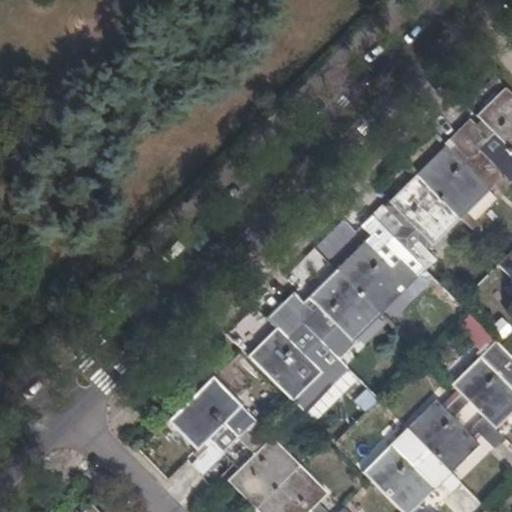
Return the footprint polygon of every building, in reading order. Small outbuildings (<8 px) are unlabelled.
[(467,214),(489,193),(487,191),(493,186),(500,194),(511,181),(511,95),(505,88),(475,117),(480,121),(475,126),(470,121),(449,141),(454,146),(449,151),(445,147),(383,207),(382,206),(361,227),(378,244),(371,250),(364,242),(303,303),(293,293),(272,313),(288,330),(284,334),(278,329),(249,357),(293,401),(322,373),(312,363),(316,357),(324,367),(335,356),(327,347),(342,333),(352,343),(436,261),(426,251),(431,246),(433,248),(467,214)] [(496,200),(489,193),(467,214),(474,221),(496,200)] [(467,312),(455,322),(479,349),(491,338),(467,312)] [(436,400),(363,473),(401,511),(412,511),(435,489),(438,492),(442,488),(449,495),(461,484),(450,474),(478,445),(472,439),(477,434),(493,451),(506,439),(496,429),(511,413),(511,389),(481,357),(452,385),(461,395),(446,410),(436,400)] [(322,373),(293,401),(302,410),(331,382),(322,373)] [(327,511),(318,503),(328,494),(257,421),(247,431),(232,416),(242,406),(214,378),(168,422),(196,451),(203,443),(209,449),(192,465),(212,487),(229,471),(234,476),(227,482),(257,511),(327,511)]
